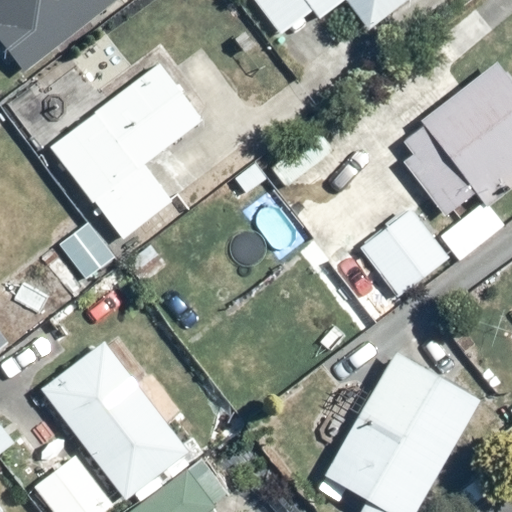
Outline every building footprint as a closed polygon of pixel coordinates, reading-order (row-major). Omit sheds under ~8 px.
[(0,0),(0,45),(18,72),(121,2),(120,0),(0,0)] [(247,0),(277,37),(308,12),(315,20),(339,0),(341,0),(366,30),(403,0),(247,0)] [(205,114),(163,64),(52,155),(121,239),(169,200),(141,166),(205,114)] [(407,209),(358,247),(379,275),(346,300),(363,321),(447,256),(454,265),(504,225),(486,202),(511,181),(511,89),(493,65),(418,123),(424,130),(391,156),(448,227),(432,240),(407,209)] [(88,222),(57,244),(88,286),(119,264),(88,222)] [(154,373),(135,388),(101,343),(39,390),(82,447),(122,500),(184,453),(158,419),(178,405),(154,373)] [(411,511),(476,402),(392,353),(321,477),(380,511),(411,511)] [(105,511),(113,506),(73,454),(32,486),(51,511),(105,511)] [(207,511),(230,495),(202,459),(131,511),(207,511)]
